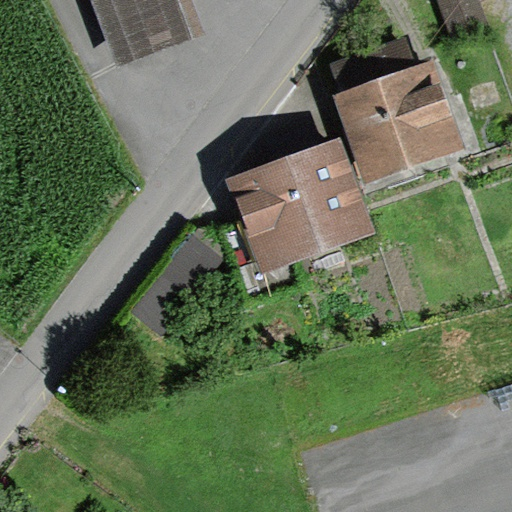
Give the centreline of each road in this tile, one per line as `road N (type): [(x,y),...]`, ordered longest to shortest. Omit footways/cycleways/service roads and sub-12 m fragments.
road 1 (residential): [(302,0),(0,405)]
road 2 (unknown): [(172,173),(110,85),(66,0)]
